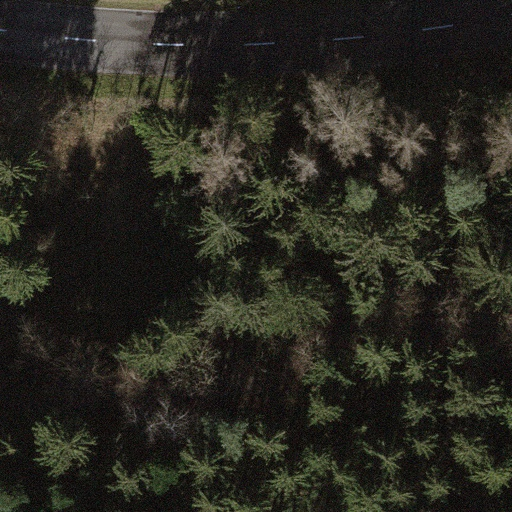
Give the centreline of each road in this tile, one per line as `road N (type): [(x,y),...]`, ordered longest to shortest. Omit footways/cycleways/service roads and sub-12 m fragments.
road 1 (tertiary): [(511,15),(351,41),(197,46),(0,27)]
road 2 (track): [(511,489),(394,511)]
